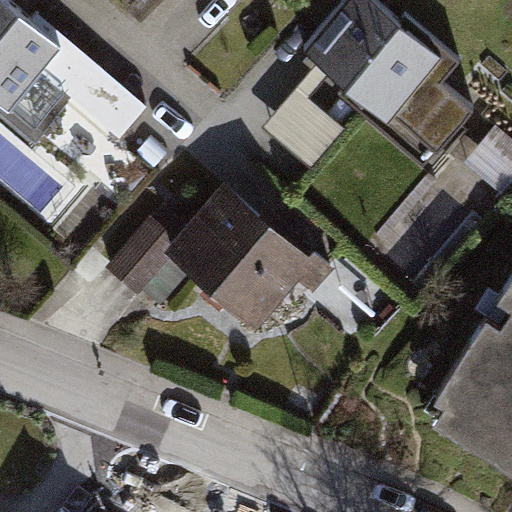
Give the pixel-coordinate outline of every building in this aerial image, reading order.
[(15,0),(0,0),(0,111),(36,143),(75,98),(121,134),(147,104),(36,7),(31,13),(15,0)] [(385,0),(340,0),(304,43),(347,79),(339,89),(426,158),(473,104),(444,76),(462,55),(385,0)] [(302,82),(269,122),(315,160),(349,120),(302,82)] [(511,132),(500,122),(472,152),(507,184),(511,178),(511,132)] [(336,265),(226,177),(174,233),(153,213),(106,264),(139,290),(174,250),(257,329),(298,278),(313,290),(336,265)] [(366,320),(388,293),(360,270),(338,297),(366,320)] [(511,274),(438,391),(445,398),(433,417),(511,462),(511,274)]
